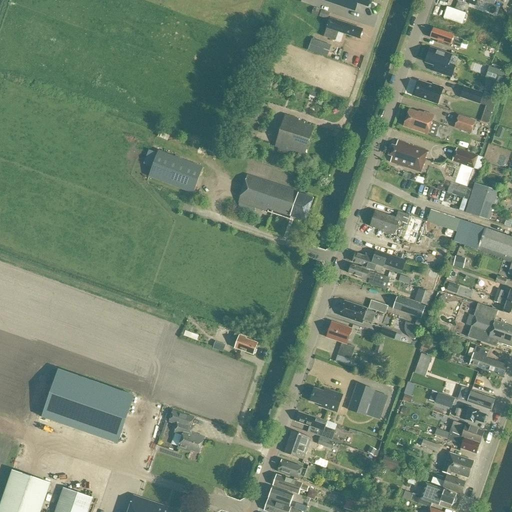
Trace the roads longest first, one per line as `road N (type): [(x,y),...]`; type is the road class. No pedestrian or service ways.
road 1 (residential): [(277,453),(429,0)]
road 2 (tertiary): [(468,511),(511,384)]
road 3 (residential): [(347,115),(387,0)]
